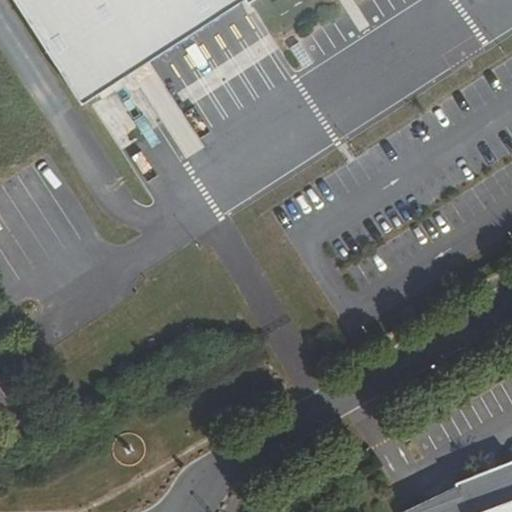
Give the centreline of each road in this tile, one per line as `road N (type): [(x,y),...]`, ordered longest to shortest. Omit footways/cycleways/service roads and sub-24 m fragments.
road 1 (unclassified): [(186,511),(239,455),(511,300)]
road 2 (unknown): [(356,388),(224,188)]
